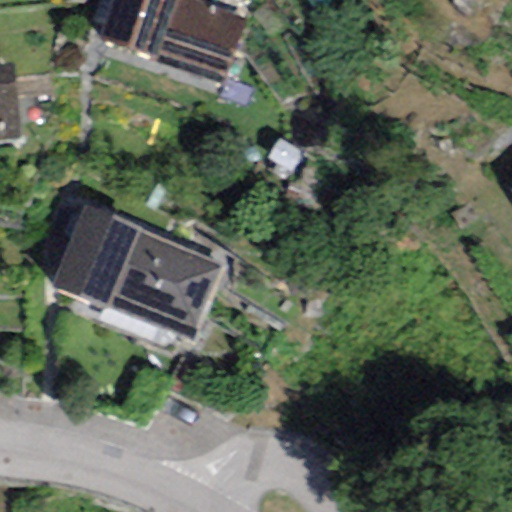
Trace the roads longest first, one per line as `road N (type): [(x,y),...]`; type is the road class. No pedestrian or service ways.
road 1 (residential): [(0,447),(90,464),(194,506)]
road 2 (residential): [(333,511),(300,474),(260,464),(239,470),(194,506)]
